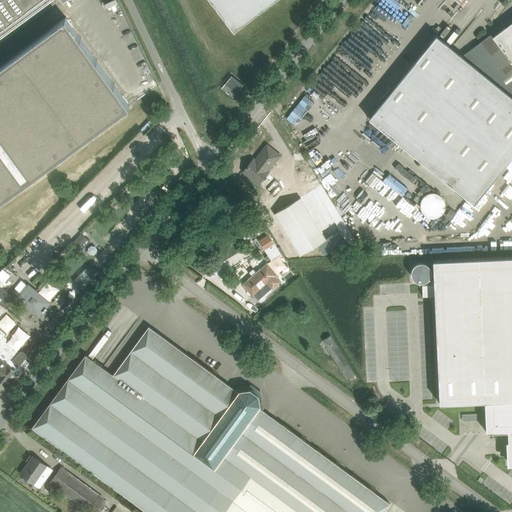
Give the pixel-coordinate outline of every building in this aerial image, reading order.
[(0,0),(0,198),(130,105),(66,17),(0,64),(0,39),(54,0),(61,0),(63,3),(66,0),(0,0)] [(210,0),(234,31),(275,0),(210,0)] [(511,17),(462,56),(437,35),(369,119),(475,204),(511,157),(511,17)] [(232,75),(222,88),(233,97),(243,84),(232,75)] [(251,162),(243,171),(253,178),(252,179),(259,184),(269,171),(269,170),(280,155),(267,145),(253,163),(251,162)] [(426,219),(447,210),(438,190),(418,200),(426,219)] [(300,197),(275,213),(301,256),(326,240),(326,239),(314,220),(300,197)] [(451,209),(444,217),(449,221),(456,213),(451,209)] [(82,233),(73,242),(81,250),(90,241),(84,235),(87,231),(85,230),(82,233)] [(267,249),(270,252),(277,248),(269,234),(258,240),(265,250),(267,249)] [(434,284),(422,284),(423,296),(435,296),(440,404),(485,402),(486,432),(508,431),(508,441),(507,441),(507,448),(508,448),(509,463),(511,463),(511,256),(433,260),(434,284)] [(278,275),(267,262),(242,284),(252,296),(254,295),(259,301),(272,289),(281,282),(276,276),(278,275)] [(0,304),(7,310),(16,298),(39,317),(43,312),(44,313),(47,309),(47,308),(51,303),(28,284),(28,285),(22,293),(16,288),(11,295),(2,287),(6,282),(0,277),(0,304)] [(0,381),(8,389),(31,361),(26,356),(26,354),(23,351),(20,352),(19,353),(5,342),(7,340),(7,338),(6,337),(9,333),(0,326),(0,316),(4,312),(7,310),(0,304),(0,381)] [(113,374),(103,367),(86,354),(32,427),(146,511),(383,511),(390,503),(374,491),(374,490),(370,487),(369,487),(369,488),(355,478),(356,478),(356,477),(352,474),(351,475),(339,466),(340,465),(335,462),(335,463),(321,453),(321,452),(322,453),(322,452),(317,449),(305,441),(306,440),(301,436),(300,437),(301,437),(301,438),(287,427),(288,427),(283,423),(282,424),(260,407),(261,406),(259,395),(250,389),(239,390),(238,392),(216,375),(216,374),(211,371),(211,372),(197,362),(197,361),(198,362),(198,361),(193,358),(149,326),(113,374)] [(355,375),(330,335),(323,340),(348,379),(355,375)] [(462,432),(481,431),(481,413),(461,413),(462,432)] [(37,485),(50,468),(33,456),(28,463),(30,465),(23,475),(24,476),(23,478),(23,480),(27,483),(29,482),(31,481),(37,485)] [(50,483),(89,511),(91,511),(103,497),(62,467),(50,483)]
